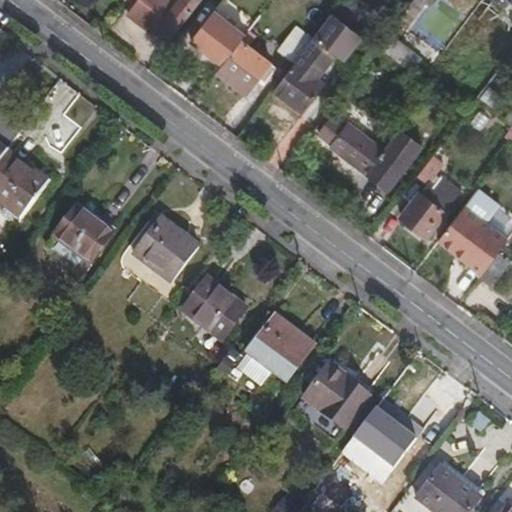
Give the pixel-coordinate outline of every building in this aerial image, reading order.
[(138,0),(128,13),(153,32),(157,26),(172,38),(200,0),(138,0)] [(449,0),(495,35),(511,13),(494,0),(449,0)] [(190,40),(223,65),(245,35),(213,11),(190,40)] [(360,39),(329,16),(312,38),(295,60),(272,90),(303,113),(324,86),(317,80),(334,57),(342,63),(360,39)] [(297,26),(281,48),(295,60),(312,38),(297,26)] [(256,37),(249,31),(245,35),(223,65),(218,71),(247,93),(258,78),(265,83),(277,68),(249,46),(256,37)] [(403,64),(414,51),(388,32),(378,44),(403,64)] [(348,126),(331,147),(367,174),(384,153),(348,126)] [(401,132),(384,153),(367,174),(388,191),(422,147),(401,132)] [(17,151),(7,164),(0,173),(0,197),(27,218),(51,188),(35,174),(38,170),(17,151)] [(426,238),(451,204),(426,184),(401,218),(426,238)] [(86,261),(112,229),(78,203),(53,235),(86,261)] [(464,207),(438,240),(482,273),(496,255),(508,240),(464,207)] [(177,289),(203,257),(168,229),(140,261),(177,289)] [(490,288),(508,265),(496,255),(482,273),(478,279),(490,288)] [(221,346),(246,315),(210,284),(185,316),(221,346)] [(286,389),(315,352),(279,323),(251,358),(275,379),(286,389)] [(262,395),(275,379),(251,358),(237,375),(262,395)] [(349,437),(375,405),(336,372),(310,406),(349,437)] [(398,479),(422,449),(383,418),(359,449),(398,479)] [(461,438),(446,461),(485,485),(499,461),(461,438)] [(455,488),(458,483),(444,473),(420,504),(430,511),(477,511),(480,509),(455,488)]
